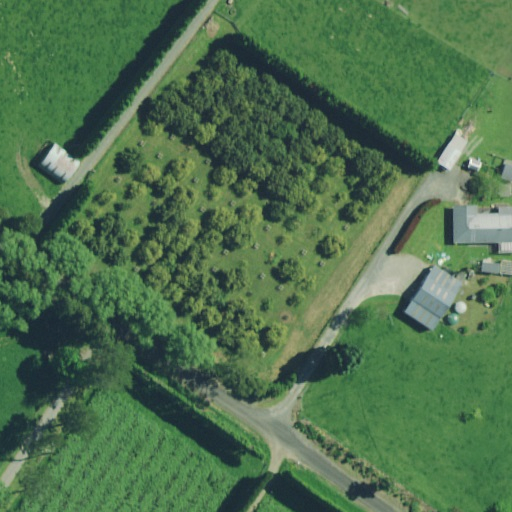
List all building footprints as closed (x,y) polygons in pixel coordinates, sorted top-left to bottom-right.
[(456,131),(454,135),(453,134),(435,163),(450,172),(468,143),(459,138),(461,134),(456,131)] [(78,163),(50,144),(36,164),(64,183),(78,163)] [(511,176),(511,167),(506,163),(498,175),(509,182),(511,176)] [(450,207),(449,245),(495,246),(495,254),(511,254),(511,208),(500,208),(500,215),(475,214),(475,207),(450,207)] [(496,274),(497,260),(478,258),(478,273),(496,274)] [(511,260),(504,260),(503,275),(511,275),(511,260)] [(461,284),(434,266),(409,302),(406,300),(400,311),(430,331),(461,284)]
